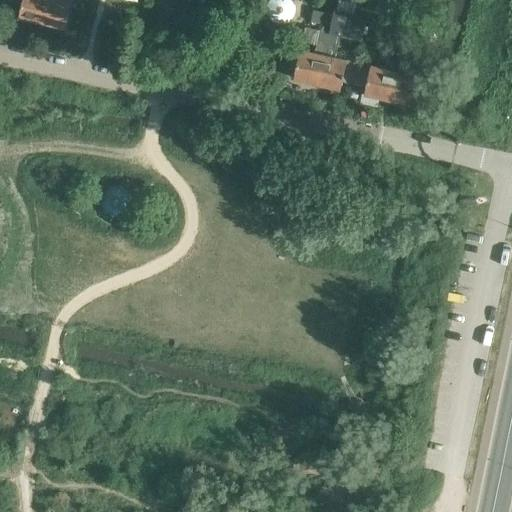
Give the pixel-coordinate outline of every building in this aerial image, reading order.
[(43,23),(47,0),(23,0),(19,18),(43,23)] [(67,28),(73,1),(68,0),(47,0),(43,23),(67,28)] [(342,82),(347,61),(332,57),(337,34),(361,39),(366,17),(354,15),(354,13),(335,9),(330,33),(328,32),(323,55),(317,83),(341,88),(342,82)] [(317,83),(323,55),(328,32),(320,30),(314,54),(300,50),(294,78),(317,83)] [(388,98),(400,48),(389,46),(384,69),(371,66),(366,87),(365,93),(388,98)] [(418,76),(403,73),(408,50),(400,48),(388,98),(412,103),(418,76)] [(354,84),(359,63),(347,61),(342,82),(354,84)] [(366,87),(371,66),(359,63),(354,84),(366,87)]
